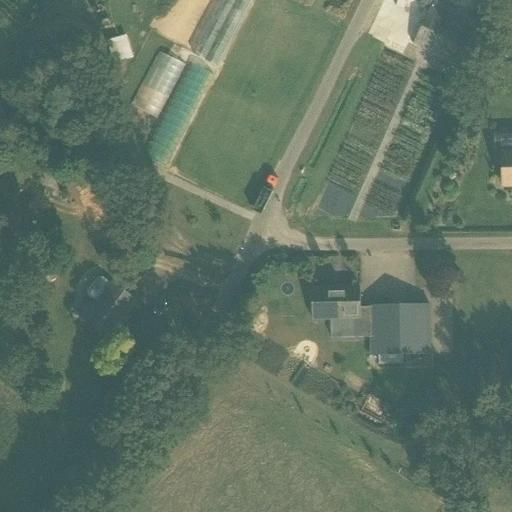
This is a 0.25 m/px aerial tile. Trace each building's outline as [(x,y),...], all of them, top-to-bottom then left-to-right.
[(222,0),(194,55),(218,68),(253,0),(222,0)] [(465,71),(482,34),(431,9),(413,45),(465,71)] [(114,63),(127,59),(120,38),(107,42),(114,63)] [(76,152),(66,147),(58,151),(57,160),(66,167),(75,162),(76,152)] [(503,187),(511,186),(511,151),(503,151),(503,187)] [(75,185),(81,198),(107,187),(101,173),(75,185)] [(24,263),(36,277),(50,265),(38,251),(24,263)] [(109,339),(137,302),(111,282),(110,284),(103,278),(97,279),(88,292),(89,297),(92,299),(79,316),(109,339)] [(361,308),(361,288),(336,289),(336,291),(330,291),(330,289),(312,289),(313,320),(360,319),(360,330),(371,330),(371,357),(431,355),(430,305),(370,306),(370,308),(361,308)]
